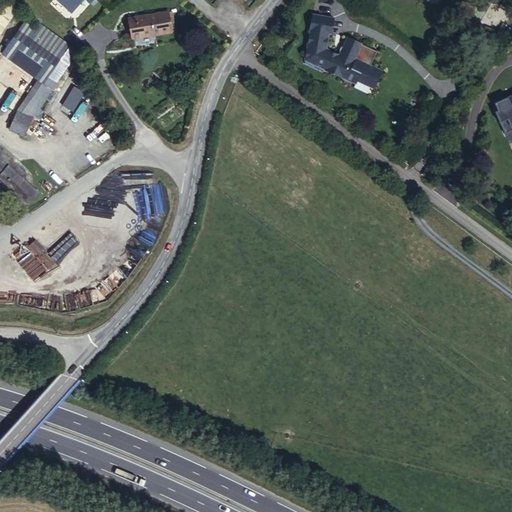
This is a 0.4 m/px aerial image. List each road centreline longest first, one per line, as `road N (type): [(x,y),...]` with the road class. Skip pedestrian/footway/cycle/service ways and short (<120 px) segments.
road 1 (tertiary): [(91,356),(156,277),(186,207),(209,96),(272,0)]
road 2 (trunk): [(283,511),(0,394)]
road 3 (trunk): [(0,423),(220,511)]
road 4 (unknown): [(407,179),(430,155),(446,99),(403,56),(360,32)]
road 5 (tertiary): [(0,456),(91,356)]
